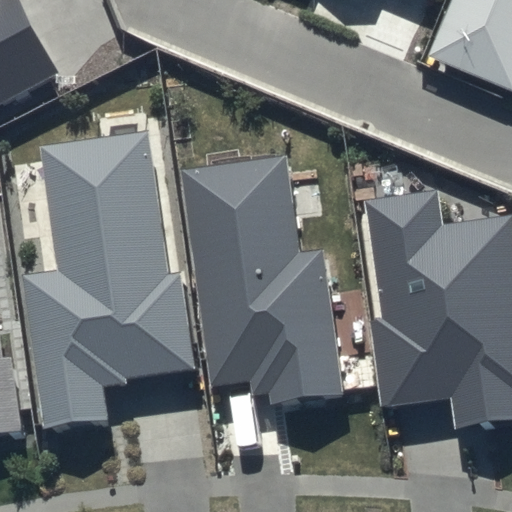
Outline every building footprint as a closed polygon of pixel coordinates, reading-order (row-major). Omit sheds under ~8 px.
[(0,0),(0,107),(64,73),(25,0),(4,0),(0,2),(0,0)] [(511,0),(457,0),(433,58),(511,89),(511,0)] [(29,278),(50,430),(114,421),(109,388),(134,385),(133,380),(200,370),(187,274),(175,276),(154,132),(47,147),(65,273),(29,278)] [(277,406),(349,396),(328,251),(306,254),(292,157),(187,172),(218,388),(256,382),(258,397),(276,395),(277,406)] [(511,218),(449,227),(444,192),(371,202),(388,321),(376,323),(388,409),(457,400),(461,430),(511,422),(511,218)] [(0,434),(28,431),(18,359),(9,360),(2,311),(0,311),(0,434)]
